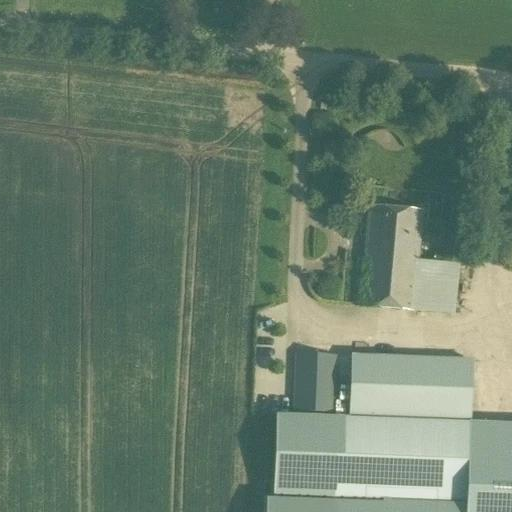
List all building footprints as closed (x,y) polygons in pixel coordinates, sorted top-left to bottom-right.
[(412,312),(416,263),(421,212),(369,208),(360,308),(412,312)] [(446,253),(433,252),(433,262),(445,263),(446,253)] [(416,263),(412,312),(453,316),(457,267),(416,263)] [(340,370),(340,358),(295,356),(292,414),(334,416),(336,370),(340,370)] [(470,422),(471,362),(351,359),(349,419),(470,422)] [(468,481),(470,424),(275,417),(271,499),(465,505),(467,505),(468,481)] [(511,511),(511,425),(470,424),(468,481),(467,505),(465,505),(464,511),(511,511)]
